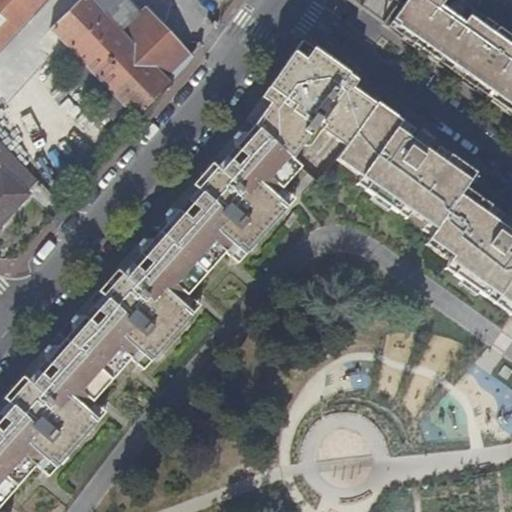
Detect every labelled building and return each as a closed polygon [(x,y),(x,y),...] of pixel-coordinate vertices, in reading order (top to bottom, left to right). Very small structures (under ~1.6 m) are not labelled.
[(0,0),(0,51),(47,0),(0,0)] [(80,0),(51,28),(139,122),(172,85),(170,83),(185,65),(191,58),(145,12),(138,19),(120,0),(97,0),(95,2),(92,0),(80,0)] [(346,0),(361,10),(368,0),(400,0),(382,25),(387,29),(511,117),(511,67),(510,66),(511,62),(511,36),(475,11),(460,32),(436,15),(446,0),(346,0)] [(456,3),(454,4),(447,14),(458,22),(465,13),(466,11),(466,9),(466,7),(464,5),(463,3),(461,3),(458,2),(456,3)] [(349,93),(352,89),(358,82),(325,59),(301,41),(261,98),(270,105),(272,106),(289,81),(286,79),(298,62),(301,64),(303,61),(308,64),(311,60),(329,73),(326,77),(349,93)] [(323,130),(349,93),(326,77),(329,73),(311,60),(308,64),(303,61),(301,64),(298,62),(286,79),(289,81),(272,106),(270,105),(257,125),(243,140),(236,134),(232,138),(234,150),(216,170),(211,166),(192,188),(197,192),(178,212),(167,211),(163,216),(170,222),(148,246),(142,240),(138,244),(140,256),(122,276),(117,272),(98,294),(102,298),(84,318),(73,317),(69,321),(76,327),(54,352),(47,346),(44,350),(46,361),(28,382),(23,377),(3,399),(8,403),(0,412),(0,511),(4,511),(0,507),(37,466),(42,470),(60,449),(67,455),(87,432),(81,426),(99,406),(94,401),(132,359),(137,363),(155,342),(162,348),(182,327),(175,320),(194,299),(189,295),(226,253),(231,257),(250,236),(257,242),(277,219),(270,213),(288,193),(283,188),(302,167),(292,159),(304,146),(305,146),(307,146),(308,146),(311,145),(313,144),(315,141),(323,130)] [(375,105),(352,89),(349,93),(323,130),(346,146),(367,117),(375,105)] [(404,209),(411,214),(436,232),(466,190),(476,175),(436,147),(438,144),(419,131),(418,134),(376,104),(375,105),(367,117),(337,162),(361,179),(371,185),(366,192),(399,216),(404,209)] [(28,193),(38,182),(0,141),(0,167),(2,170),(0,172),(0,226),(29,194),(28,193)] [(54,178),(68,171),(56,151),(43,159),(54,178)] [(371,185),(361,179),(357,185),(366,192),(371,185)] [(459,270),(454,277),(511,317),(511,315),(511,219),(508,216),(506,218),(466,190),(436,232),(430,240),(438,246),(434,253),(450,264),(459,270)] [(270,213),(277,219),(295,199),(288,193),(270,213)] [(404,209),(399,216),(407,221),(411,214),(404,209)] [(238,263),(257,242),(250,236),(231,257),(238,263)] [(438,246),(430,240),(425,246),(434,253),(438,246)] [(459,270),(450,264),(445,270),(454,277),(459,270)] [(175,320),(182,327),(201,306),(194,299),(175,320)] [(144,369),(162,348),(155,342),(137,363),(144,369)] [(494,442),(511,433),(511,394),(479,408),(494,442)] [(81,426),(87,432),(106,411),(99,406),(81,426)] [(48,476),(67,455),(60,449),(42,470),(48,476)]
